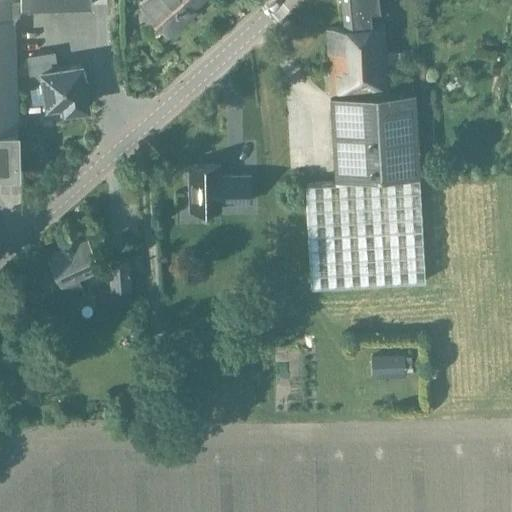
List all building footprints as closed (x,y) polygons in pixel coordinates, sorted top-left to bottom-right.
[(21,0),(0,0),(0,171),(19,171),(15,20),(22,6),(21,0)] [(150,0),(146,4),(170,32),(187,17),(184,14),(200,0),(150,0)] [(327,28),(330,96),(387,92),(384,23),(369,23),(368,8),(385,8),(384,0),(339,0),(340,27),(327,28)] [(55,64),(54,51),(29,55),(31,75),(42,73),(47,105),(67,102),(68,109),(84,107),(83,100),(87,100),(86,92),(89,90),(90,85),(88,81),(84,80),(82,64),(68,66),(67,63),(55,64)] [(417,178),(414,90),(387,92),(330,96),(333,181),(417,178)] [(221,163),(190,164),(190,165),(191,208),(222,207),(222,201),(252,200),(251,173),(221,174),(221,163)] [(422,282),(417,178),(333,181),(304,183),(308,286),(422,282)] [(48,255),(63,286),(64,285),(71,301),(86,295),(78,278),(101,268),(87,237),(48,255)] [(127,257),(109,259),(111,288),(112,304),(131,303),(127,257)] [(406,377),(405,356),(372,358),(373,379),(406,377)]
